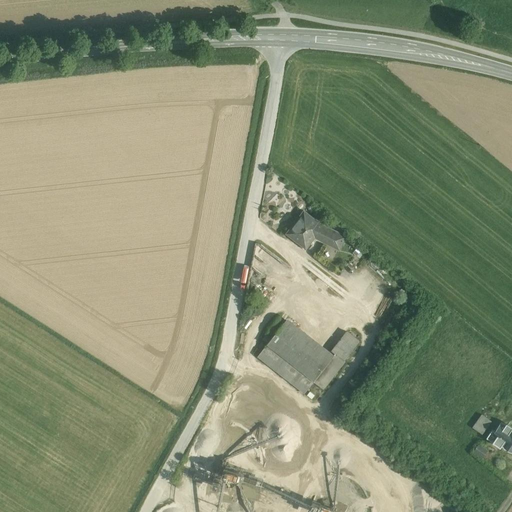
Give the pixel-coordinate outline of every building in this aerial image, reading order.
[(345,235),(323,224),(322,225),(304,211),(287,233),(306,248),(315,236),(338,248),(345,235)] [(277,318),(266,332),(272,336),(283,322),(277,318)] [(330,358),(283,322),(272,336),(270,338),(266,334),(262,339),(266,343),(267,344),(291,362),(313,380),(330,358)] [(346,331),(331,350),(334,353),(343,359),(358,340),(346,331)] [(267,344),(266,343),(256,356),(281,375),(291,362),(267,344)] [(313,380),(312,381),(313,381),(322,388),(344,360),(343,359),(334,353),(313,380)] [(313,380),(291,362),(281,375),(303,393),(313,381),(312,381),(313,380)] [(491,421),(483,415),(473,428),(481,434),(491,421)] [(511,430),(501,423),(492,437),(511,451),(511,429),(511,430)] [(487,451),(480,446),(475,452),(482,457),(487,451)]
